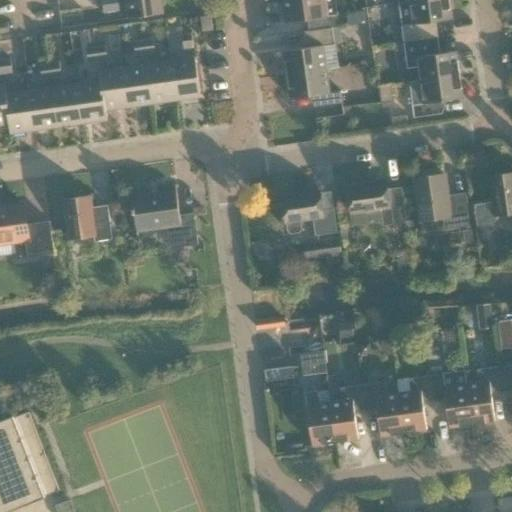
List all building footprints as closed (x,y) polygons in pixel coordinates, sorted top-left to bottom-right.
[(163,12),(161,0),(124,0),(127,18),(163,12)] [(283,0),(286,21),(307,18),(309,30),(332,26),(339,25),(337,13),(335,0),(283,0)] [(448,0),(406,0),(398,1),(402,25),(401,25),(403,41),(437,37),(435,21),(451,18),(448,0)] [(103,12),(120,10),(119,2),(102,4),(103,12)] [(212,29),(210,14),(200,16),(202,30),(212,29)] [(286,73),(326,68),(323,45),(334,44),(332,26),(309,30),(304,30),(306,47),(283,50),(286,73)] [(193,46),(191,32),(181,33),(183,47),(193,46)] [(143,39),(145,53),(155,51),(153,37),(143,39)] [(437,37),(403,41),(407,68),(418,66),(420,79),(459,74),(456,50),(440,53),(437,37)] [(145,53),(143,39),(133,40),(135,54),(145,53)] [(403,49),(402,42),(394,43),(395,50),(403,49)] [(105,44),(95,45),(97,59),(107,58),(105,44)] [(88,61),(97,59),(95,45),(86,47),(88,61)] [(195,55),(171,59),(177,99),(200,96),(195,55)] [(10,57),(0,59),(2,73),(12,71),(10,57)] [(177,99),(171,59),(147,62),(153,103),(177,99)] [(49,62),(51,76),(61,74),(59,61),(49,62)] [(51,76),(49,62),(40,63),(42,77),(51,76)] [(129,106),(153,103),(147,62),(123,65),(129,106)] [(98,69),(99,79),(100,79),(104,109),(105,109),(129,106),(123,65),(98,69)] [(329,91),(326,68),(286,73),(290,97),(312,94),(314,106),(342,102),(340,90),(329,91)] [(459,74),(420,79),(409,81),(414,117),(442,113),(447,99),(463,97),(459,74)] [(100,79),(99,79),(76,82),(82,123),(107,119),(105,109),(104,109),(100,79)] [(5,82),(0,82),(0,123),(9,123),(10,123),(5,92),(6,92),(5,82)] [(76,82),(53,85),(58,126),(82,123),(76,82)] [(393,100),(391,83),(378,85),(381,102),(393,100)] [(29,89),(35,129),(58,126),(53,85),(29,89)] [(10,133),(35,129),(29,89),(6,92),(5,92),(10,123),(9,123),(10,133)] [(511,172),(488,176),(491,202),(473,204),(475,227),(490,225),(495,220),(494,216),(511,213),(511,172)] [(447,195),(444,173),(414,177),(420,220),(442,216),(444,229),(470,225),(465,192),(447,195)] [(347,186),(350,212),(352,225),(382,221),(383,224),(406,221),(404,206),(390,208),(387,181),(347,186)] [(179,214),(176,186),(131,193),(136,229),(167,225),(170,247),(198,243),(193,212),(179,214)] [(322,209),(319,190),(282,195),(285,221),(286,221),(287,230),(291,233),(299,232),(301,228),(300,219),(313,217),(315,234),(337,231),(333,207),(322,209)] [(91,206),(90,195),(64,198),(69,238),(94,234),(94,240),(112,238),(107,204),(91,206)] [(27,225),(24,204),(0,207),(0,242),(14,241),(16,257),(48,253),(50,265),(55,264),(54,252),(50,222),(27,225)] [(341,255),(338,236),(313,240),(316,259),(341,255)] [(410,270),(409,257),(398,258),(399,271),(410,270)] [(491,303),(477,304),(479,317),(493,315),(491,303)] [(354,338),(352,321),(339,322),(340,339),(354,338)] [(511,338),(500,340),(501,349),(504,349),(511,347),(511,338)] [(327,362),(325,350),(324,343),(304,345),(305,352),(300,353),(302,365),(327,362)] [(511,363),(499,366),(502,391),(511,389),(511,363)] [(478,382),(466,383),(472,423),(495,420),(491,392),(502,391),(499,366),(476,368),(478,382)] [(266,381),(280,379),(278,368),(265,370),(266,381)] [(449,426),(472,423),(466,383),(455,385),(453,372),(430,375),(434,400),(445,398),(449,426)] [(410,391),(398,392),(403,432),(426,429),(423,401),(434,400),(430,375),(408,378),(410,391)] [(381,435),(403,432),(398,392),(386,394),(385,381),(362,384),(366,409),(377,407),(381,435)] [(354,410),(366,409),(362,384),(340,387),(341,400),(330,401),(335,441),(358,438),(354,410)] [(335,441),(330,401),(319,403),(317,390),(305,391),(312,444),(335,441)] [(59,489),(28,411),(14,416),(13,415),(0,419),(0,511),(2,511),(45,496),(44,494),(59,489)]
